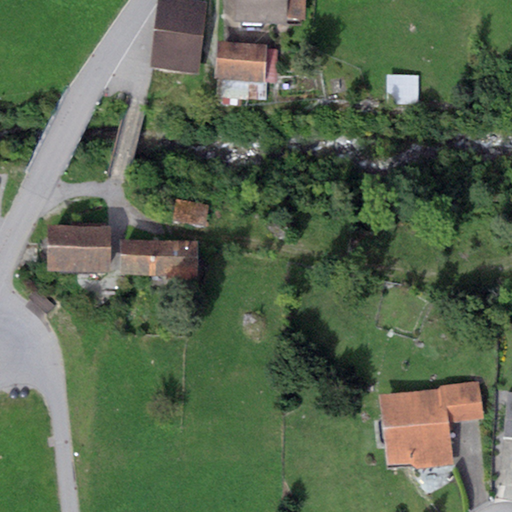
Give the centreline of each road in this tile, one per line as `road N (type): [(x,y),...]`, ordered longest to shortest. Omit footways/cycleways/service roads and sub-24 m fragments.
road 1 (residential): [(147,0),(79,89),(0,270)]
road 2 (residential): [(72,511),(61,389),(48,363),(0,330)]
